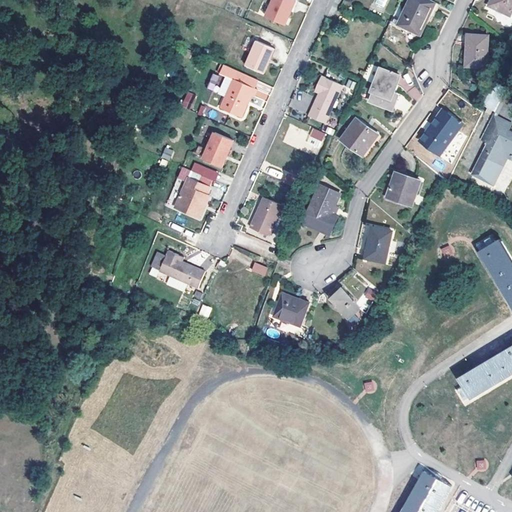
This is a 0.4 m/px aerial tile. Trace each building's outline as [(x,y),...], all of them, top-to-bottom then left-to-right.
[(298,1),(296,0),(274,0),(272,4),(267,16),(287,25),(298,1)] [(433,12),(437,4),(429,0),(410,0),(399,23),(395,21),(394,23),(420,36),(433,12)] [(511,0),(492,0),(490,6),(510,16),(511,11),(511,0)] [(437,4),(433,12),(438,14),(441,6),(437,4)] [(470,34),(464,70),(484,73),(490,37),(470,34)] [(266,72),(275,48),(259,41),(248,64),(263,71),(266,72)] [(262,81),(225,63),(221,73),(228,76),(258,90),(262,81)] [(262,74),(263,71),(248,64),(247,67),(262,74)] [(381,68),(371,91),(374,93),(371,101),(393,110),(396,102),(391,100),(401,77),(381,68)] [(258,90),(228,76),(220,93),(228,96),(222,108),(242,117),(252,96),(255,97),(258,90)] [(321,93),(310,117),(327,125),(345,85),(323,76),(317,91),(321,93)] [(189,109),(195,94),(187,91),(181,106),(189,109)] [(487,109),(496,110),(497,100),(488,99),(487,109)] [(205,116),(208,107),(200,105),(198,114),(205,116)] [(442,110),(419,141),(439,155),(459,128),(458,128),(461,124),(442,110)] [(488,145),(474,172),(492,181),(506,154),(511,156),(511,133),(508,132),(511,125),(495,116),(482,141),(488,145)] [(357,119),(342,139),(363,155),(378,135),(357,119)] [(312,128),(309,136),(323,140),(326,133),(312,128)] [(234,141),(215,133),(204,159),(222,167),(234,141)] [(169,161),(174,151),(166,146),(161,157),(169,161)] [(511,180),(511,161),(506,159),(494,189),(507,194),(511,180)] [(182,165),(180,172),(185,175),(183,178),(187,180),(175,206),(200,217),(209,195),(207,194),(210,186),(198,181),(201,173),(182,165)] [(394,172),(386,197),(410,206),(419,181),(394,172)] [(299,188),(302,189),(306,181),(290,173),(285,182),(299,188)] [(170,197),(176,199),(183,181),(177,179),(170,197)] [(321,185),(305,222),(331,233),(338,217),(332,214),(341,193),(321,185)] [(302,189),(299,188),(295,196),(302,200),(306,191),(302,189)] [(265,197),(250,228),(271,237),(285,206),(265,197)] [(373,229),(366,260),(386,264),(392,233),(373,229)] [(511,304),(511,348),(460,379),(472,400),(511,375),(511,258),(501,240),(481,252),(511,304)] [(449,244),(440,250),(446,259),(454,253),(449,244)] [(163,260),(155,256),(151,265),(197,287),(205,270),(182,260),(184,256),(169,249),(166,254),(163,260)] [(158,250),(155,256),(163,260),(166,254),(158,250)] [(256,262),(252,269),(265,275),(268,267),(256,262)] [(374,302),(379,294),(368,287),(363,295),(374,302)] [(342,289),(330,299),(349,320),(360,309),(342,289)] [(284,295),(275,319),(302,329),(310,305),(284,295)] [(202,304),(198,314),(208,318),(212,308),(202,304)] [(374,381),(364,382),(365,392),(375,391),(374,381)] [(477,470),(487,469),(486,459),(476,461),(477,470)] [(439,511),(452,488),(425,473),(403,511),(439,511)]
